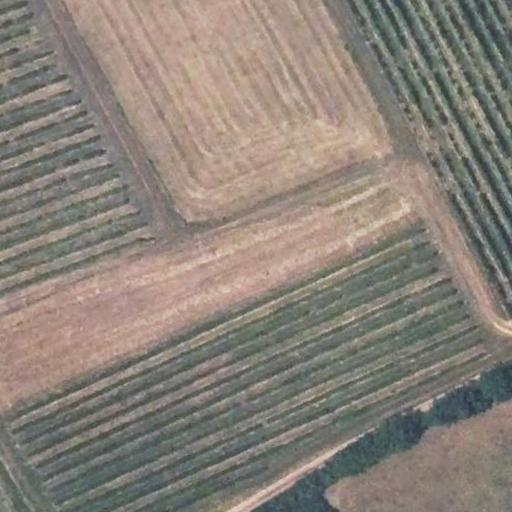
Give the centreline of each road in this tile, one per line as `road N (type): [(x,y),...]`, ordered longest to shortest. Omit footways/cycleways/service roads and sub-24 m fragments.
road 1 (track): [(32,0),(165,243),(0,301)]
road 2 (track): [(511,353),(237,511)]
